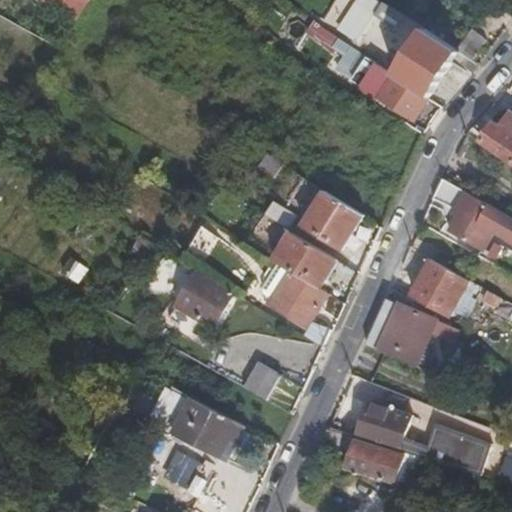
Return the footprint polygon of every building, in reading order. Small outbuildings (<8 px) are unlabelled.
[(384,1),(383,0),(372,0),(349,34),(358,41),(376,14),(384,1)] [(384,1),(376,14),(397,28),(405,14),(384,1)] [(306,37),(331,49),(338,34),(313,22),(306,37)] [(433,97),(462,53),(426,28),(396,73),(397,74),(431,96),(433,97)] [(381,64),(345,40),(339,50),(374,74),(381,64)] [(416,118),(431,96),(397,74),(383,96),(416,118)] [(496,119),(483,141),(511,159),(511,109),(502,124),(496,119)] [(277,162),(269,156),(261,170),(268,175),(277,162)] [(511,216),(445,175),(435,194),(462,210),(452,228),(479,244),(492,225),(508,234),(510,231),(511,228),(511,216)] [(361,215),(323,191),(303,223),(341,248),(361,215)] [(263,213),(286,228),(294,215),(271,199),(263,213)] [(318,287),(335,259),(290,231),(272,259),(318,287)] [(472,278),(432,255),(414,290),(452,313),(456,306),(466,289),(472,278)] [(305,326),(327,292),(318,287),(272,259),(254,289),(271,300),(269,303),(286,316),(288,314),(305,326)] [(65,275),(79,283),(88,268),(74,260),(65,275)] [(219,328),(241,292),(201,269),(180,303),(219,328)] [(479,281),(472,278),(466,289),(473,292),(479,281)] [(504,295),(489,287),(485,296),(500,304),(504,295)] [(466,289),(456,306),(472,315),(482,297),(473,292),(466,289)] [(389,294),(376,322),(417,340),(429,313),(389,294)] [(376,322),(366,342),(408,358),(417,340),(376,322)] [(246,388),(267,400),(281,378),(261,365),(246,388)] [(373,382),(355,374),(347,394),(365,401),(373,382)] [(238,441),(248,423),(196,394),(177,430),(222,456),(232,438),(238,441)] [(370,398),(358,436),(401,450),(412,413),(370,398)] [(456,413),(435,404),(427,423),(448,430),(456,413)] [(358,436),(327,426),(321,437),(354,447),(348,464),(396,479),(405,451),(401,450),(358,436)] [(405,451),(396,479),(408,481),(417,455),(405,451)] [(459,486),(464,473),(449,468),(445,480),(459,486)] [(343,484),(335,511),(380,511),(385,496),(343,484)]
